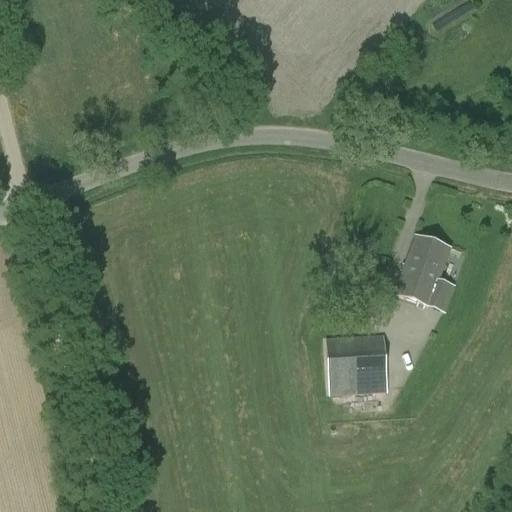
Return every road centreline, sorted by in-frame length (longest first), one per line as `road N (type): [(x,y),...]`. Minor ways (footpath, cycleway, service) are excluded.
road 1 (tertiary): [(25,201),(207,140),(268,131),(341,137),(511,178)]
road 2 (track): [(25,201),(104,511)]
